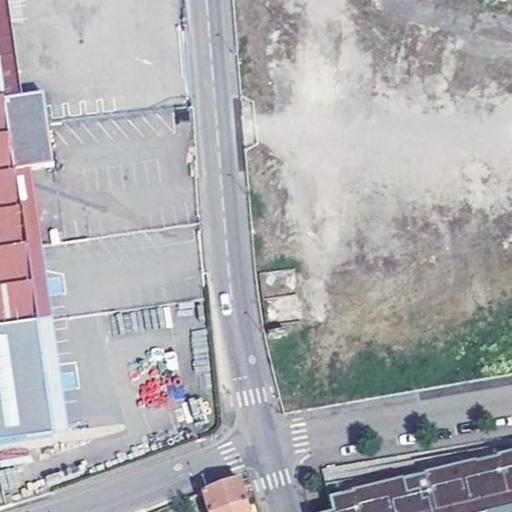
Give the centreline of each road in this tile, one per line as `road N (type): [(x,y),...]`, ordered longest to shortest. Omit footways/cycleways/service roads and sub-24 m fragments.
road 1 (tertiary): [(264,444),(232,304),(207,0)]
road 2 (residential): [(264,444),(511,402)]
road 3 (residential): [(264,444),(79,511)]
road 4 (unknown): [(230,286),(176,296),(159,316),(182,427)]
road 5 (unknown): [(213,75),(169,87),(134,75),(117,0)]
